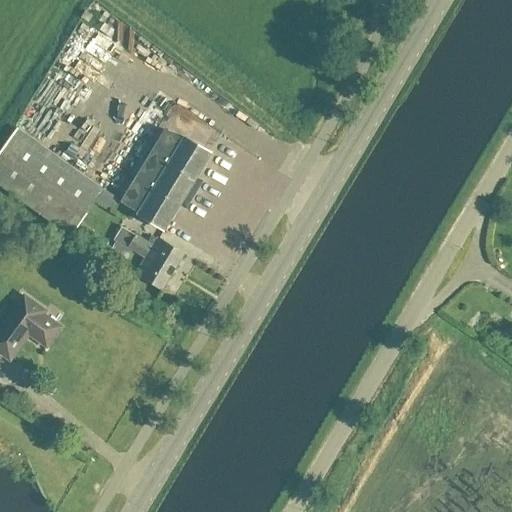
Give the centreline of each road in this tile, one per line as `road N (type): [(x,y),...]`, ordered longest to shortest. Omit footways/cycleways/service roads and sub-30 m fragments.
road 1 (tertiary): [(133,511),(437,0)]
road 2 (unclassified): [(292,511),(511,144)]
